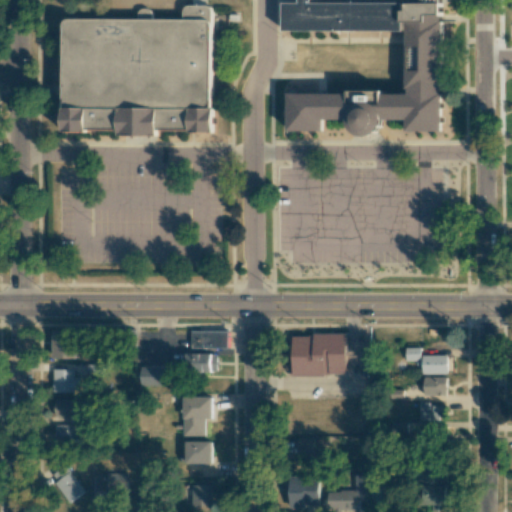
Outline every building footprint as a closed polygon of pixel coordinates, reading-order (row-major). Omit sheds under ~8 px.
[(315,0),(304,0),(304,5),(287,5),(288,34),(411,33),(411,23),(410,4),(315,5),(315,0)] [(411,23),(410,4),(425,4),(425,0),(444,0),(444,17),(430,17),(430,23),(411,23)] [(72,20),(142,21),(142,14),(145,9),(152,9),(156,13),(156,22),(188,21),(187,10),(191,7),(211,6),(215,10),(216,136),(194,136),(194,131),(161,132),(161,138),(122,138),(121,133),(89,132),(89,137),(64,136),(68,24),(72,20)] [(328,96),(351,96),(351,91),(386,91),(386,97),(413,97),(413,91),(410,91),(411,33),(411,23),(430,23),(430,17),(444,17),(445,23),(450,23),(447,135),(409,134),(410,124),(387,123),(383,133),(374,140),(367,140),(362,138),(352,127),(352,123),(328,123),(328,96)] [(292,96),(323,96),(328,96),(328,123),(328,134),(292,134),(292,96)] [(76,359),(76,331),(53,331),(52,358),(76,359)] [(228,331),(192,331),(191,347),(228,348),(228,331)] [(347,374),(346,334),(292,334),(292,375),(347,374)] [(423,374),(448,374),(448,355),(421,355),(421,347),(406,348),(406,363),(423,363),(423,374)] [(218,371),(217,353),(187,354),(187,372),(218,371)] [(87,375),(101,374),(101,364),(87,365),(87,375)] [(140,385),(164,386),(164,367),(141,367),(140,385)] [(74,369),(54,369),(54,393),(81,392),(81,377),(75,377),(74,369)] [(447,377),(424,377),(425,395),(447,395),(447,377)] [(205,436),(206,419),(213,419),(213,397),(184,397),(183,436),(205,436)] [(53,416),(75,416),(75,400),(53,399),(53,416)] [(443,421),(444,404),(420,404),(420,421),(443,421)] [(55,425),(56,443),(77,442),(77,425),(55,425)] [(324,439),(298,438),(297,456),(324,457),(324,439)] [(213,441),(186,441),(186,464),(212,464),(213,441)] [(420,505),(446,506),(447,465),(421,464),(420,505)] [(50,476),(71,502),(85,491),(65,465),(50,476)] [(127,473),(106,473),(106,477),(94,477),(95,492),(106,491),(106,498),(127,497),(127,473)] [(366,475),(355,475),(355,491),(328,491),(327,510),(357,511),(357,498),(366,499),(366,475)] [(320,506),(319,476),(288,477),(289,507),(320,506)] [(390,502),(391,482),(371,482),(370,501),(390,502)] [(212,505),(212,485),(184,485),(184,506),(212,505)]
